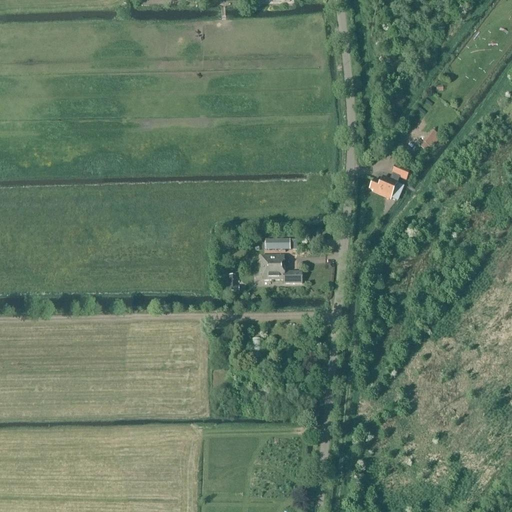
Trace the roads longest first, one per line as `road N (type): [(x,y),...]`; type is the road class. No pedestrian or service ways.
road 1 (unclassified): [(318,511),(349,132),(336,0)]
road 2 (track): [(338,312),(0,318)]
